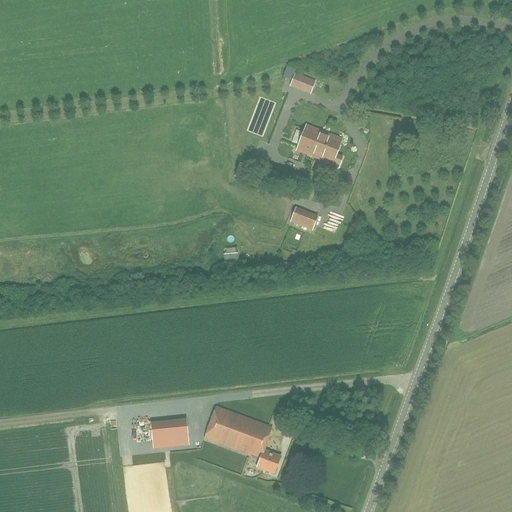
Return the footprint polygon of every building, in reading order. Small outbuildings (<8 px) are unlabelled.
[(296,75),(292,84),(311,91),(314,82),(296,75)] [(307,126),(297,151),(318,159),(319,156),(328,159),(326,163),(338,168),(342,158),(335,155),(341,140),(307,126)] [(296,209),(291,222),(312,230),(317,217),(296,209)] [(274,473),(280,457),(264,451),(272,428),(216,407),(204,439),(260,460),(257,467),(274,473)] [(151,424),(153,444),(188,440),(186,420),(151,424)]
